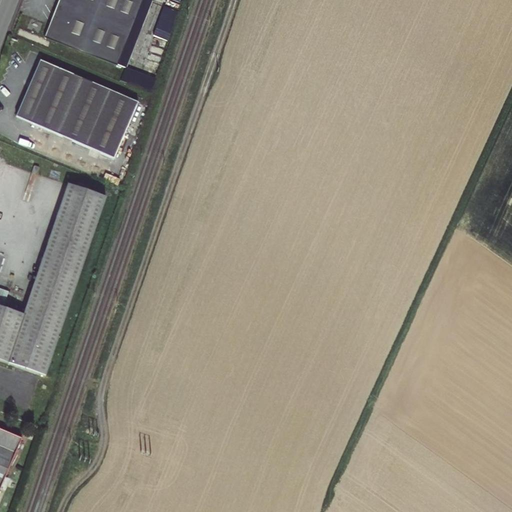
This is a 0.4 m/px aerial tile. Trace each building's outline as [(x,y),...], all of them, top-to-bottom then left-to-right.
[(61,0),(47,37),(118,65),(132,27),(141,30),(152,2),(146,0),(61,0)] [(179,12),(165,6),(154,35),(168,40),(179,12)] [(127,67),(141,30),(132,27),(118,65),(126,68),(127,67)] [(17,117),(114,159),(132,117),(138,103),(40,61),(17,117)] [(127,67),(126,68),(121,82),(151,93),(156,79),(127,67)] [(142,121),(132,117),(114,159),(124,163),(142,121)] [(77,189),(68,186),(24,316),(0,307),(0,360),(46,376),(106,198),(85,191),(87,186),(79,184),(77,189)] [(0,491),(22,439),(0,429),(0,491)]
